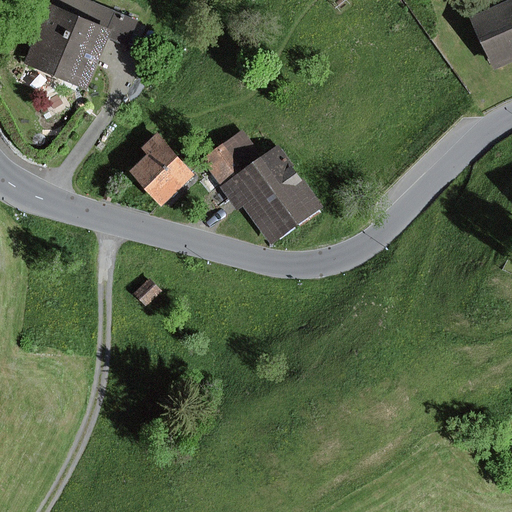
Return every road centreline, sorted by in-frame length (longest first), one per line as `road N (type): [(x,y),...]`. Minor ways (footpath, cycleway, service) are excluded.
road 1 (tertiary): [(0,175),(111,222),(281,263),(339,260),(385,237),(511,117)]
road 2 (track): [(48,511),(102,407),(111,363),(104,281),(111,222)]
